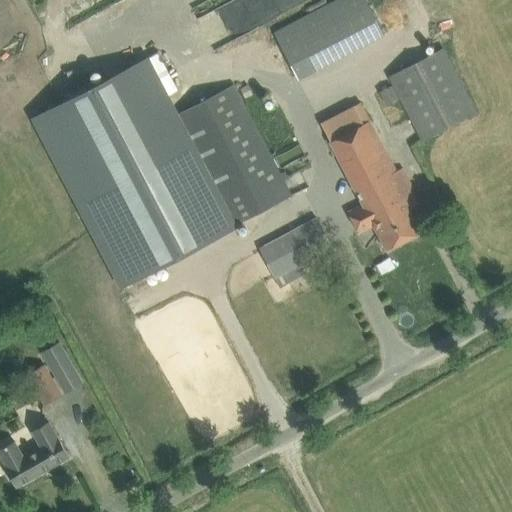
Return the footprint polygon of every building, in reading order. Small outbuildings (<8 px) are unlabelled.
[(264,19),(282,10),(276,0),(275,0),(259,9),(264,19)] [(383,35),(364,0),(337,0),(275,33),(300,79),(383,35)] [(217,61),(241,56),(239,48),(216,53),(217,61)] [(442,50),(392,77),(425,139),(476,112),(442,50)] [(63,102),(32,118),(121,289),(137,280),(239,227),(237,222),(233,224),(177,115),(180,114),(150,56),(63,102)] [(180,114),(177,115),(233,224),(237,222),(292,194),(235,85),(180,114)] [(249,85),(241,89),(246,98),(253,94),(249,85)] [(414,188),(405,171),(403,168),(399,171),(362,101),(321,123),(364,205),(349,213),(360,233),(375,224),(388,249),(422,231),(409,208),(419,203),(412,190),(414,188)] [(333,247),(318,219),(261,249),(276,277),(333,247)] [(60,342),(42,352),(66,393),(83,383),(60,342)] [(43,366),(29,374),(46,402),(59,394),(43,366)] [(21,389),(9,397),(16,409),(29,401),(21,389)] [(13,441),(0,448),(0,456),(17,487),(70,456),(59,437),(50,421),(33,430),(42,447),(22,458),(13,441)]
